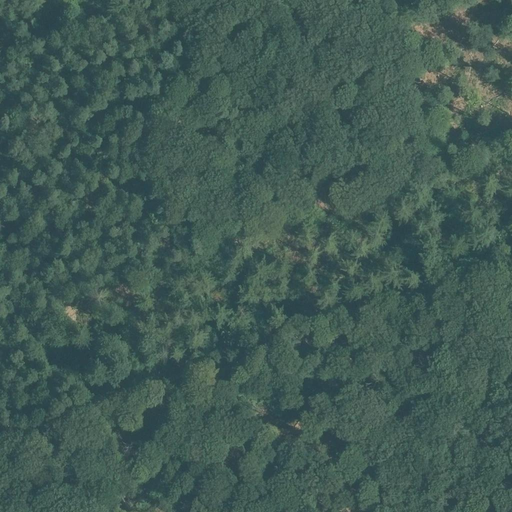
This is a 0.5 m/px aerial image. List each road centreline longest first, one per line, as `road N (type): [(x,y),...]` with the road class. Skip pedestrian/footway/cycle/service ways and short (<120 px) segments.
road 1 (track): [(0,438),(511,255)]
road 2 (track): [(341,317),(357,109),(339,0)]
